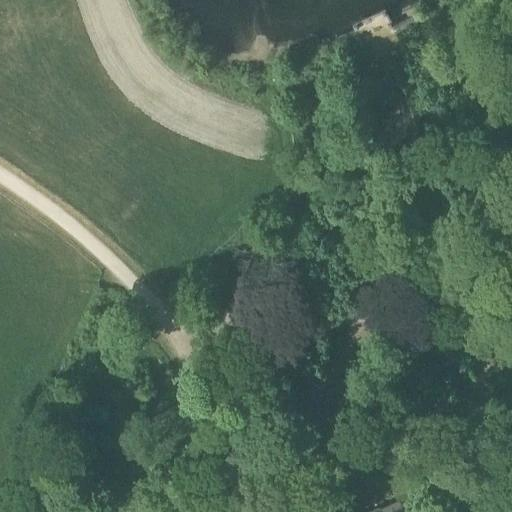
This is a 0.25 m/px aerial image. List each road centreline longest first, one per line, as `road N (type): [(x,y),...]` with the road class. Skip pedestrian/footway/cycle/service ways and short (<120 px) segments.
road 1 (residential): [(511,334),(296,310),(227,314),(196,332)]
road 2 (track): [(196,332),(0,173)]
road 3 (residential): [(250,511),(195,376),(196,332)]
road 4 (track): [(511,458),(471,414),(440,324)]
